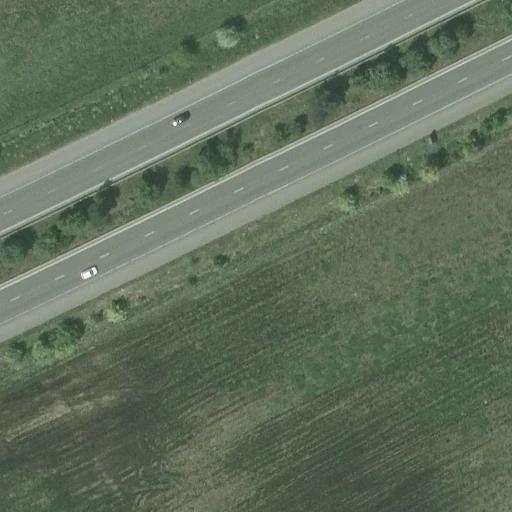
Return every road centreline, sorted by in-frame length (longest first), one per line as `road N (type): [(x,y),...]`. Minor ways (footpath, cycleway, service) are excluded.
road 1 (motorway): [(0,303),(511,52)]
road 2 (motorway): [(428,0),(0,209)]
